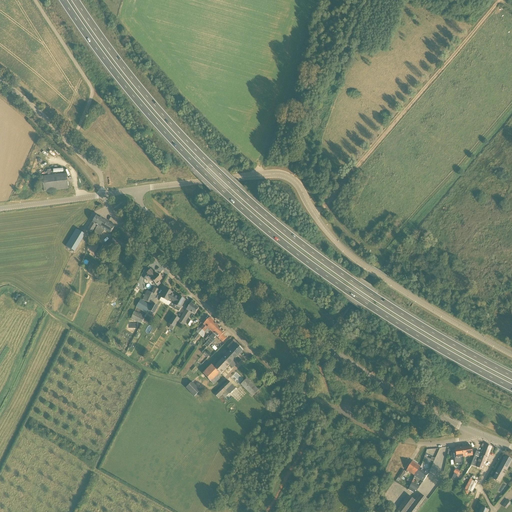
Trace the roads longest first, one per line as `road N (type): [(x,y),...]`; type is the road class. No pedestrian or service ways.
road 1 (trunk): [(62,0),(144,110),(244,212),(368,305),(511,388)]
road 2 (trunk): [(511,376),(374,296),(252,204),(155,106),(74,0)]
road 3 (unclassified): [(470,430),(463,438),(407,442),(288,382),(131,234),(102,195)]
road 4 (tertiary): [(137,189),(280,174),(295,182),(351,257),(511,355)]
road 5 (track): [(314,214),(501,0)]
road 6 (track): [(511,106),(377,256),(325,205)]
road 7 (track): [(210,362),(184,382),(161,378),(11,283),(0,285)]
road 8 (tertiary): [(137,189),(141,209),(308,335)]
road 9 (tertiary): [(470,430),(308,335)]
